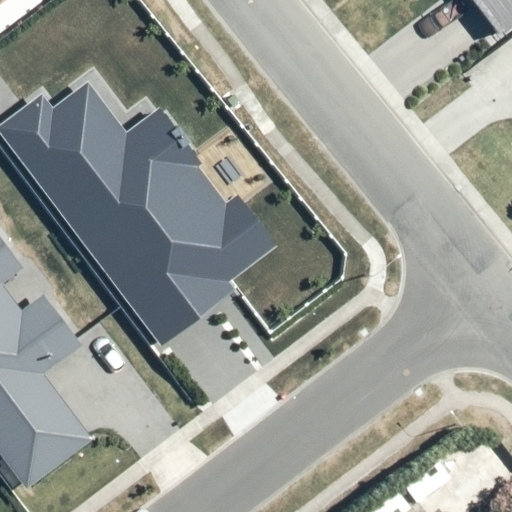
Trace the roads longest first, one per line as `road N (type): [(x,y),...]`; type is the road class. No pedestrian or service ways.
road 1 (residential): [(487,296),(246,0)]
road 2 (residential): [(201,511),(487,296)]
